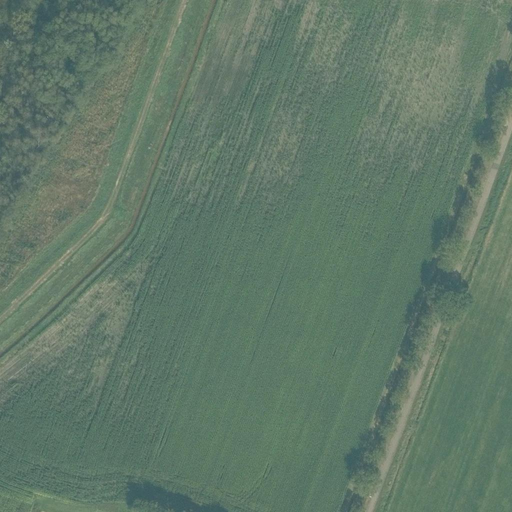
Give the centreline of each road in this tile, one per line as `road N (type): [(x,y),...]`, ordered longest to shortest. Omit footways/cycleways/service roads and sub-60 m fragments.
road 1 (unclassified): [(368,511),(511,113)]
road 2 (track): [(183,0),(105,216),(0,318)]
